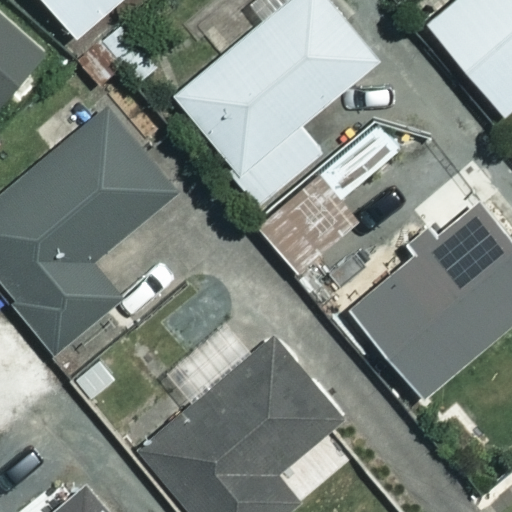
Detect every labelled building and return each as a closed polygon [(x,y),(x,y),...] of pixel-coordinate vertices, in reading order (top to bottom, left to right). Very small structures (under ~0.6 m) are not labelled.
[(105,0),(53,0),(77,26),(105,0)] [(375,52),(333,0),(277,0),(172,84),(267,203),(327,155),(295,115),(375,52)] [(511,0),(440,0),(427,10),(498,104),(511,93),(511,0)] [(0,92),(41,49),(0,9),(0,92)] [(96,86),(120,68),(133,84),(163,61),(129,16),(74,58),(96,86)] [(174,189),(107,102),(0,184),(0,274),(52,342),(117,293),(88,255),(174,189)] [(511,314),(511,236),(480,194),(346,295),(415,387),(511,314)] [(303,198),(258,235),(309,298),(354,261),(303,198)] [(342,413),(278,329),(138,435),(196,511),(275,511),(300,493),(277,463),(342,413)] [(106,511),(82,482),(45,511),(106,511)]
